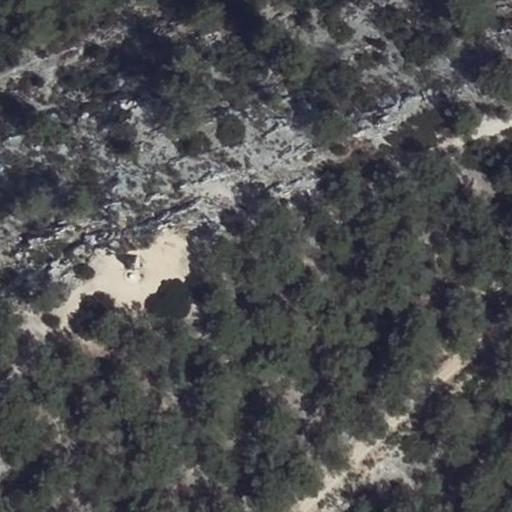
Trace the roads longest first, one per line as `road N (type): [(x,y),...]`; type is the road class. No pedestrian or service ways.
road 1 (unknown): [(511,118),(263,261),(202,258),(128,288),(86,289),(0,363)]
road 2 (track): [(511,320),(290,511)]
